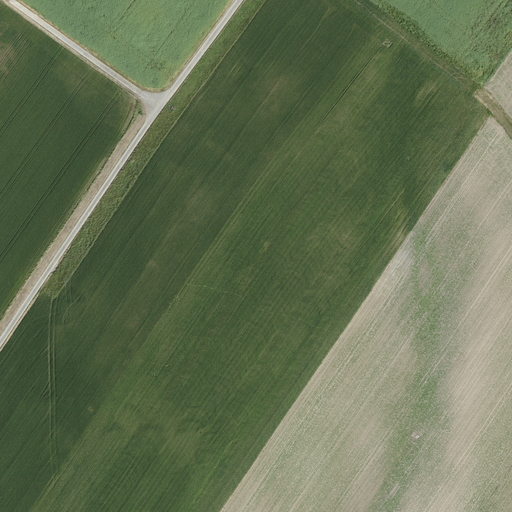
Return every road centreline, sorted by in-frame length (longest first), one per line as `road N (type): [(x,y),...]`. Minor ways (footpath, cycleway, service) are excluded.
road 1 (track): [(236,0),(0,340)]
road 2 (track): [(156,106),(11,1)]
